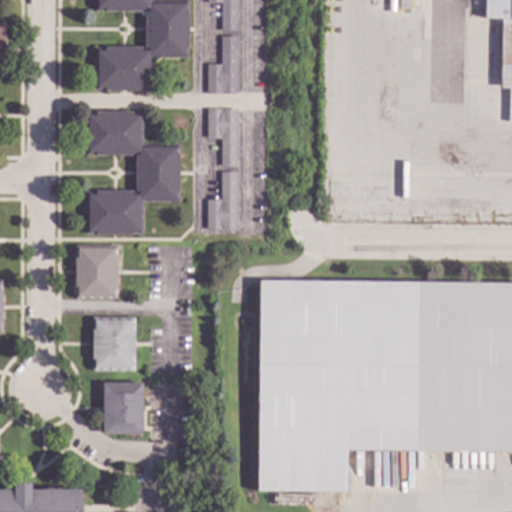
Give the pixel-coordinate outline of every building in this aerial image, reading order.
[(151,0),(151,1),(187,1),(187,59),(151,59),(151,91),(94,91),(94,48),(144,49),(144,12),(94,12),(94,0),(151,0)] [(236,0),(236,31),(219,31),(220,3),(206,3),(206,0),(236,0)] [(408,0),(408,9),(398,9),(398,0),(408,0)] [(511,0),(511,89),(499,89),(500,19),(483,19),(483,0),(511,0)] [(236,95),(205,95),(205,65),(220,65),(220,37),(235,37),(236,95)] [(235,167),(219,167),(219,139),(205,139),(205,110),(235,110),(235,167)] [(141,145),(178,145),(178,202),(142,202),(142,235),(84,235),(84,192),(134,192),(134,156),(84,156),(85,113),(142,113),(141,145)] [(235,230),(205,230),(205,200),(219,201),(219,173),(236,173),(235,230)] [(116,299),(74,299),(74,246),(116,246),(116,299)] [(511,452),(347,451),(345,493),(256,493),(259,281),(511,283),(511,452)] [(133,372),(91,372),(91,318),(133,318),(133,372)] [(141,435),(101,435),(102,384),(142,384),(141,435)] [(30,490),(81,490),(81,511),(0,511),(0,490),(14,490),(14,484),(30,484),(30,490)]
